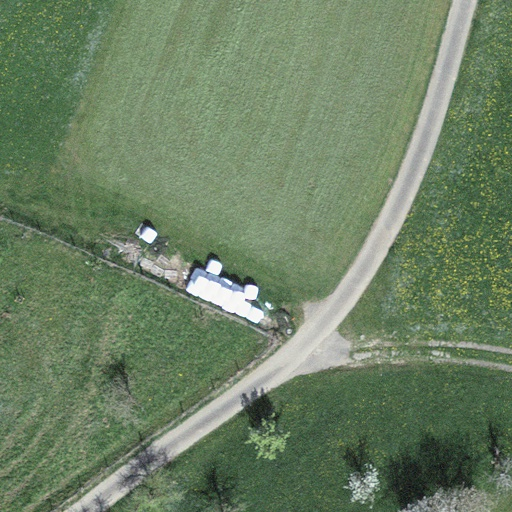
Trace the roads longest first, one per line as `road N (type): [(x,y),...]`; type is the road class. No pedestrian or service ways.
road 1 (track): [(82,511),(284,367),(341,300),(393,209),(465,0)]
road 2 (track): [(284,367),(373,345),(511,349)]
